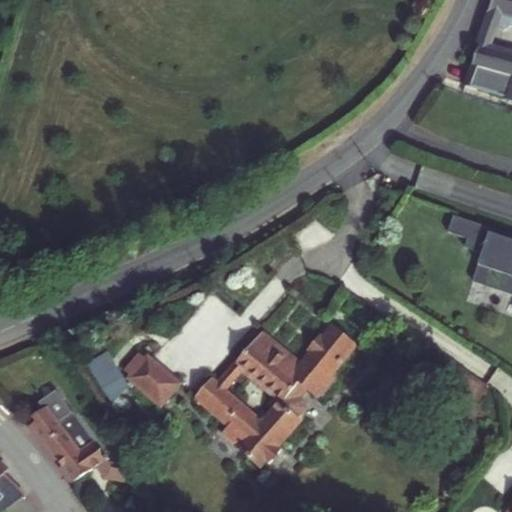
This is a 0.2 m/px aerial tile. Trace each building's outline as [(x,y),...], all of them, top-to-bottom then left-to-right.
[(511,0),(498,0),(489,26),(503,31),(511,32),(511,0)] [(489,26),(482,46),(487,46),(498,50),(503,31),(489,26)] [(511,55),(497,51),(498,50),(487,46),(469,93),(503,102),(502,107),(511,109),(511,55)] [(477,287),(511,298),(511,239),(459,221),(453,238),(473,245),(470,253),(487,259),(477,287)] [(268,337),(243,368),(249,374),(284,402),(270,420),(264,416),(260,420),(232,394),(239,386),(232,380),(223,372),(201,399),(249,444),(243,450),(257,462),(261,457),(265,460),(276,446),(273,444),(296,419),(293,416),(303,404),(295,396),(303,386),(314,395),(358,349),(337,330),(325,344),(320,339),(308,353),(311,356),(304,365),(268,337)] [(164,405),(184,384),(153,355),(151,358),(146,353),(130,369),(135,374),(133,377),(164,405)] [(89,367),(112,405),(132,384),(108,356),(89,367)] [(243,368),(232,380),(239,386),(249,374),(243,368)] [(45,423),(39,428),(81,485),(103,470),(112,482),(131,485),(133,473),(120,471),(65,394),(49,405),(53,410),(42,418),(45,423)] [(0,485),(10,474),(0,465),(0,485)]
